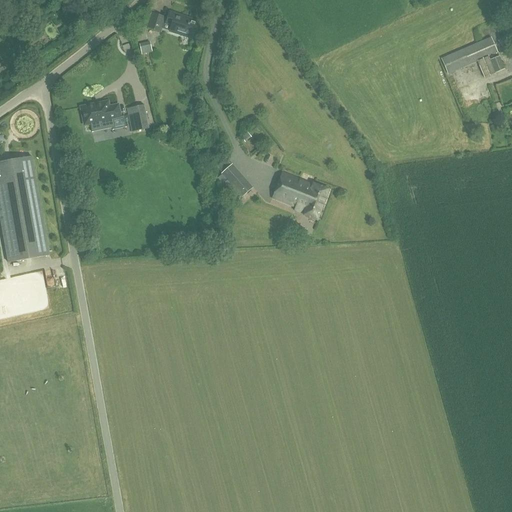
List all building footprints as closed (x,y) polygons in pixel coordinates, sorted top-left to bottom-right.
[(170,31),(193,39),(199,20),(169,11),(167,19),(166,19),(166,17),(152,13),(147,28),(161,32),(162,29),(170,31)] [(505,29),(504,30),(503,31),(503,32),(503,33),(503,34),(503,35),(503,36),(504,37),(504,38),(505,39),(506,40),(507,40),(509,41),(510,41),(511,40),(511,27),(511,28),(510,27),(509,27),(508,28),(507,28),(506,29),(505,29)] [(477,43),(441,59),(448,74),(477,62),(484,78),(495,73),(490,60),(488,57),(498,53),(491,37),(477,43)] [(195,50),(194,39),(186,40),(187,50),(195,50)] [(140,44),(142,55),(152,52),(150,42),(140,44)] [(499,56),(490,60),(495,73),(505,69),(499,56)] [(97,104),(81,107),(85,125),(91,124),(92,131),(103,129),(102,121),(121,117),(119,105),(110,106),(109,104),(101,106),(102,106),(98,107),(97,104)] [(127,109),(132,132),(149,129),(144,105),(127,109)] [(110,134),(127,127),(125,122),(107,128),(110,134)] [(0,163),(0,210),(10,263),(51,255),(33,157),(0,163)] [(222,174),(242,197),(253,188),(233,164),(222,174)] [(304,215),(316,220),(329,189),(313,183),(312,185),(282,173),(272,198),(296,208),(295,210),(304,214),(304,215)]
